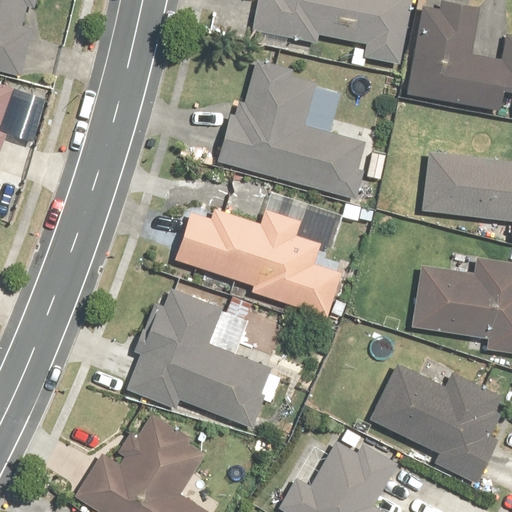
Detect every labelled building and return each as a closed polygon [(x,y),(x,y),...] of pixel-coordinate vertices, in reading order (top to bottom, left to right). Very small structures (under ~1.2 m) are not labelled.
[(0,0),(0,74),(16,79),(28,31),(18,29),(23,10),(31,13),(34,0),(0,0)] [(254,0),(249,34),(312,45),(313,40),(363,48),(361,63),(397,69),(408,0),(254,0)] [(415,8),(400,92),(511,112),(511,38),(501,36),(497,59),(465,53),(473,9),(436,2),(435,11),(415,8)] [(228,112),(214,162),(351,201),(360,169),(354,168),(361,145),(301,128),(312,88),(288,81),(291,71),(254,60),(238,115),(228,112)] [(0,210),(7,193),(0,190),(0,144),(3,137),(0,135),(0,121),(11,92),(0,87),(0,210)] [(511,159),(423,153),(419,215),(510,222),(508,247),(511,246),(511,159)] [(191,207),(172,263),(251,289),(249,295),(326,321),(339,282),(352,286),(361,259),(335,251),(328,274),(310,269),(318,246),(295,238),(300,225),(257,211),(251,227),(191,207)] [(511,259),(450,255),(449,270),(410,268),(406,329),(431,331),(430,335),(485,339),(484,354),(511,355),(511,259)] [(205,343),(218,313),(165,290),(158,306),(150,303),(128,354),(137,358),(122,394),(173,416),(179,402),(247,431),(259,401),(267,404),(277,381),(267,377),(270,370),(205,343)] [(445,387),(393,364),(366,424),(431,453),(426,463),(473,483),(491,442),(484,439),(495,416),(490,414),(498,398),(449,376),(445,387)] [(100,456),(73,497),(95,511),(203,511),(180,496),(204,460),(186,449),(189,444),(149,418),(134,441),(125,434),(114,450),(123,456),(116,466),(100,456)] [(313,436),(272,509),(276,511),(376,511),(371,509),(394,468),(357,447),(361,440),(341,429),(332,446),(313,436)]
